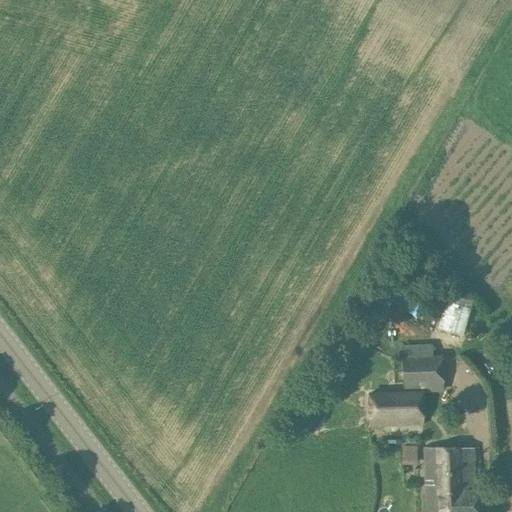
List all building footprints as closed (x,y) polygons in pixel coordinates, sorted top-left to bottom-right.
[(462,336),(472,300),(447,293),(437,329),(462,336)] [(441,383),(440,357),(404,357),(405,384),(441,383)] [(423,426),(425,393),(367,394),(369,428),(423,426)] [(417,459),(416,443),(401,443),(401,459),(417,459)] [(474,492),(473,447),(424,448),(424,511),(477,511),(479,492),(474,492)]
